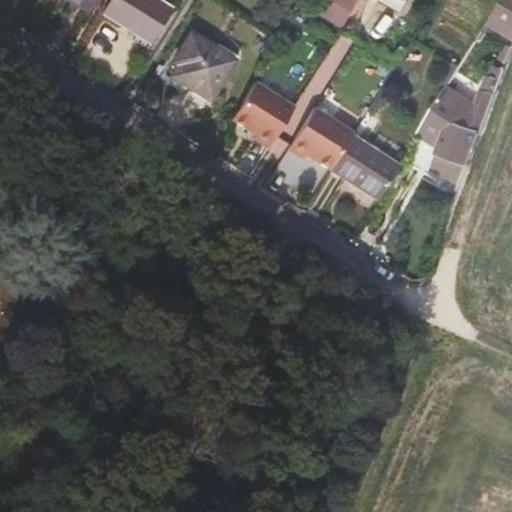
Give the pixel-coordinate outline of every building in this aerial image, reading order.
[(94,0),(64,0),(86,13),(94,0)] [(169,9),(154,0),(108,0),(101,11),(148,42),(169,9)] [(323,0),(314,15),(340,30),(357,0),(323,0)] [(511,0),(502,0),(487,23),(511,37),(511,0)] [(188,34),(169,63),(175,67),(168,78),(204,101),(229,61),(188,34)] [(508,62),(511,50),(511,38),(503,60),(508,62)] [(478,130),(483,131),(502,76),(491,72),(479,102),(449,83),(418,131),(440,145),(439,153),(466,163),(478,130)] [(292,107),(253,82),(229,119),(254,135),(251,138),(266,148),(292,107)] [(300,158),(302,154),(327,171),(327,170),(349,136),(351,133),(312,108),(286,148),(300,158)] [(327,170),(374,199),(395,166),(349,136),(327,170)] [(431,165),(432,142),(415,141),(414,165),(431,165)]
